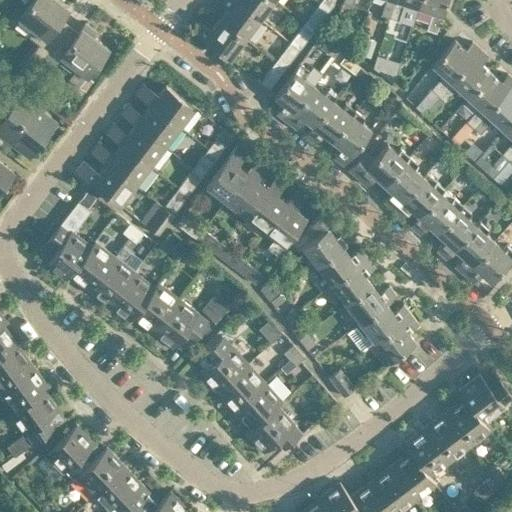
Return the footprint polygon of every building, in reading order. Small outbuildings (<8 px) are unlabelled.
[(13,77),(22,84),(37,64),(69,24),(59,17),(67,8),(56,0),(31,0),(19,16),(33,26),(27,34),(39,43),(13,77)] [(219,0),(227,6),(218,18),(244,37),(259,17),(236,0),(219,0)] [(236,0),(259,17),(272,0),(236,0)] [(334,0),(321,0),(320,2),(329,10),(334,5),(334,0)] [(384,0),(380,13),(389,16),(394,0),(384,0)] [(398,19),(404,1),(418,6),(419,0),(394,0),(389,16),(398,19)] [(446,0),(419,0),(418,6),(432,10),(426,28),(436,32),(446,0)] [(320,2),(305,22),(315,29),(329,10),(320,2)] [(229,57),(244,37),(218,18),(210,28),(200,21),(193,29),(229,57)] [(37,64),(48,72),(58,60),(62,56),(76,67),(69,77),(78,84),(86,74),(86,75),(108,47),(91,34),(95,29),(85,22),(78,31),(69,24),(37,64)] [(315,29),(305,22),(290,41),(300,49),(315,29)] [(333,56),(339,49),(320,35),(315,42),(333,56)] [(420,99),(427,105),(437,93),(479,47),(472,40),(465,48),(454,38),(431,63),(443,74),(420,99)] [(290,41),(275,61),(285,68),(300,49),(290,41)] [(397,68),(385,63),(390,50),(379,46),(372,66),(379,71),(393,78),(397,68)] [(488,55),(479,47),(437,93),(444,100),(445,100),(457,86),(467,96),(490,71),(481,62),(488,55)] [(344,54),(339,61),(353,72),(358,65),(344,54)] [(270,88),(285,68),(275,61),(260,80),(270,88)] [(275,112),(285,120),(313,83),(304,76),(307,72),(297,64),(274,94),(283,101),(275,112)] [(372,75),(358,65),(353,72),(367,82),(372,75)] [(467,121),(473,126),(511,82),(511,76),(507,72),(500,80),(490,71),(467,96),(479,106),(467,121)] [(480,133),(493,119),(504,128),(511,118),(511,82),(473,126),(480,133)] [(166,83),(151,103),(179,125),(194,105),(166,83)] [(323,91),(313,83),(285,120),(295,127),(304,117),(312,123),(332,98),(333,98),(336,94),(326,87),(323,91)] [(0,123),(0,139),(5,132),(19,143),(26,134),(34,141),(50,120),(36,109),(43,101),(27,89),(0,123)] [(46,92),(41,98),(48,104),(53,97),(46,92)] [(437,93),(427,105),(434,111),(444,100),(437,93)] [(323,131),(331,138),(355,109),(346,102),(342,106),(333,98),(332,98),(312,123),(304,134),(314,142),(323,131)] [(136,123),(164,144),(179,125),(151,103),(136,123)] [(365,116),(355,109),(331,138),(340,145),(332,156),(343,164),(371,127),(361,120),(365,116)] [(480,151),(473,159),(492,177),(511,155),(511,118),(504,128),(511,135),(511,141),(502,153),(500,151),(491,161),(480,151)] [(120,143),(149,165),(164,144),(136,123),(120,143)] [(223,127),(216,136),(225,144),(232,135),(223,127)] [(216,136),(208,147),(217,154),(225,144),(216,136)] [(375,174),(383,182),(408,155),(400,147),(396,151),(387,142),(372,159),(363,150),(347,167),(366,184),(375,174)] [(120,143),(106,162),(134,184),(149,165),(120,143)] [(193,166),(202,174),(217,154),(208,147),(193,166)] [(205,183),(225,198),(247,170),(227,155),(205,183)] [(417,163),(408,155),(383,182),(392,190),(382,200),(392,208),(423,175),(414,167),(417,163)] [(511,155),(492,177),(499,183),(511,168),(511,155)] [(0,185),(13,169),(0,159),(0,185)] [(127,209),(142,189),(134,184),(106,162),(98,171),(83,159),(75,169),(119,203),(127,209)] [(193,166),(177,186),(187,194),(202,174),(193,166)] [(225,198),(245,214),(267,185),(247,170),(225,198)] [(410,207),(418,214),(419,214),(440,191),(444,187),(426,171),(423,175),(392,208),(401,217),(410,207)] [(245,214),(265,228),(286,200),(267,185),(245,214)] [(177,186),(163,206),(172,213),(187,194),(177,186)] [(428,223),(437,231),(462,204),(444,187),(440,191),(419,214),(418,214),(409,224),(419,233),(428,223)] [(96,196),(86,189),(78,200),(88,207),(96,196)] [(92,243),(91,243),(74,230),(90,210),(77,200),(45,241),(55,248),(45,262),(65,278),(69,273),(92,243)] [(274,236),(266,246),(277,253),(306,215),(286,200),(265,228),(274,236)] [(476,223),(475,223),(467,216),(471,212),(462,204),(437,231),(445,238),(436,248),(445,257),(455,247),(476,223)] [(316,264),(342,244),(353,236),(345,225),(334,234),(327,225),(336,214),(324,205),(312,221),(294,244),(304,257),(308,254),(315,263),(316,264)] [(148,225),(157,233),(172,213),(163,206),(148,225)] [(176,222),(196,237),(203,227),(183,212),(176,222)] [(453,264),(463,273),(493,239),(485,231),(488,228),(479,219),(475,223),(476,223),(455,247),(463,254),(453,264)] [(129,234),(135,226),(128,220),(122,229),(129,234)] [(136,240),(143,231),(135,226),(129,234),(136,240)] [(196,237),(215,252),(223,243),(203,227),(196,237)] [(181,236),(174,245),(181,251),(188,241),(181,236)] [(69,273),(88,287),(114,253),(95,238),(91,243),(92,243),(69,273)] [(502,247),(493,239),(463,273),(472,281),(481,271),(490,279),(511,255),(511,248),(506,243),(502,247)] [(188,241),(181,251),(188,256),(195,247),(188,241)] [(215,252),(235,267),(242,258),(223,243),(215,252)] [(319,277),(323,274),(330,284),(367,255),(359,245),(348,253),(342,244),(316,264),(315,263),(311,266),(319,277)] [(114,253),(88,287),(108,303),(134,269),(114,253)] [(338,293),(334,296),(341,306),(371,282),(364,273),(375,265),(367,255),(330,284),(338,293)] [(254,283),(262,273),(242,258),(235,267),(254,283)] [(132,314),(155,285),(134,269),(108,303),(129,319),(132,314)] [(155,285),(132,314),(152,329),(178,296),(158,280),(155,285)] [(359,321),(385,301),(386,302),(396,293),(388,283),(377,291),(371,282),(341,306),(348,315),(352,312),(359,321)] [(200,307),(214,320),(231,300),(215,286),(200,307)] [(279,293),(270,299),(274,304),(283,298),(279,293)] [(198,312),(198,311),(178,296),(152,329),(173,345),(183,332),(192,339),(207,320),(198,312)] [(346,331),(361,350),(374,341),(411,312),(403,302),(392,310),(386,302),(385,301),(359,321),(355,324),(346,331)] [(418,322),(411,312),(374,341),(381,350),(377,353),(385,363),(415,340),(408,330),(418,322)] [(291,313),(286,317),(290,321),(294,318),(291,313)] [(0,355),(17,343),(3,323),(2,323),(0,324),(0,355)] [(306,331),(298,337),(306,347),(314,341),(306,331)] [(211,359),(199,371),(216,389),(247,360),(231,342),(230,343),(222,334),(203,350),(211,359)] [(0,386),(32,363),(17,343),(0,355),(0,386)] [(286,357),(297,351),(291,345),(282,353),(286,357)] [(294,366),(303,358),(297,351),(286,357),(294,366)] [(284,356),(276,363),(279,367),(287,360),(284,356)] [(247,360),(216,389),(232,408),(264,379),(247,360)] [(48,384),(32,363),(0,386),(0,391),(13,408),(42,387),(43,388),(48,384)] [(328,375),(343,394),(354,385),(340,366),(328,375)] [(464,395),(484,421),(504,405),(503,404),(511,397),(511,396),(498,378),(489,385),(478,372),(457,388),(463,396),(464,395)] [(250,427),(277,403),(278,404),(283,399),(264,379),(232,408),(250,427)] [(42,387),(13,408),(8,412),(23,432),(6,444),(14,455),(61,421),(54,411),(58,408),(43,388),(42,387)] [(490,429),(484,421),(464,395),(463,396),(444,410),(470,444),(490,429)] [(277,403),(250,427),(245,431),(263,450),(275,439),(284,448),(301,431),(293,423),(294,422),(278,404),(277,403)] [(470,444),(444,410),(424,426),(450,460),(470,444)] [(65,469),(73,478),(76,474),(89,461),(82,453),(94,441),(76,422),(45,451),(63,470),(65,469)] [(411,449),(430,475),(431,474),(450,460),(424,426),(403,441),(409,450),(411,449)] [(76,474),(94,493),(124,464),(106,445),(89,461),(76,474)] [(411,449),(409,450),(390,464),(416,498),(437,483),(431,474),(430,475),(411,449)] [(94,493),(111,511),(142,482),(124,464),(94,493)] [(398,511),(416,498),(390,464),(370,479),(395,511),(398,511)] [(499,469),(492,474),(500,484),(506,479),(499,469)] [(479,499),(500,484),(492,474),(472,490),(479,499)] [(363,511),(395,511),(370,479),(350,495),(363,511)] [(363,511),(350,495),(339,480),(319,495),(332,511),(363,511)] [(111,511),(112,511),(146,511),(159,501),(158,500),(142,482),(111,511)] [(159,501),(146,511),(183,511),(188,508),(170,489),(158,500),(159,501)] [(332,511),(319,495),(298,511),(332,511)]
